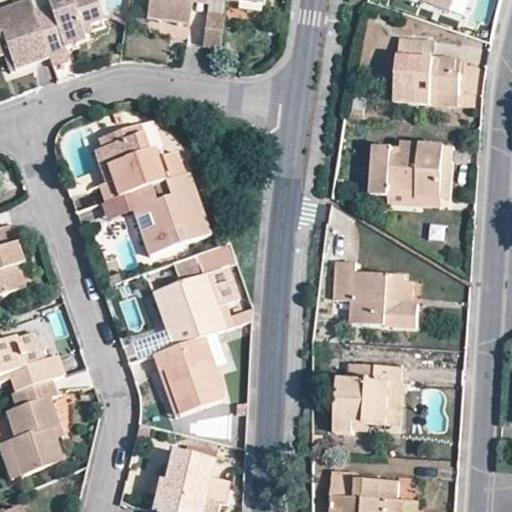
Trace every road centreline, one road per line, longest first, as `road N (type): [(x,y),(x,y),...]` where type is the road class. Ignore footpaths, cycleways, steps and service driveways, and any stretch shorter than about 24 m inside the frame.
road 1 (residential): [(476,511),(511,58)]
road 2 (residential): [(99,511),(124,409),(22,118)]
road 3 (residential): [(269,511),(277,297),(300,102)]
road 4 (residential): [(22,118),(120,82),(300,102)]
